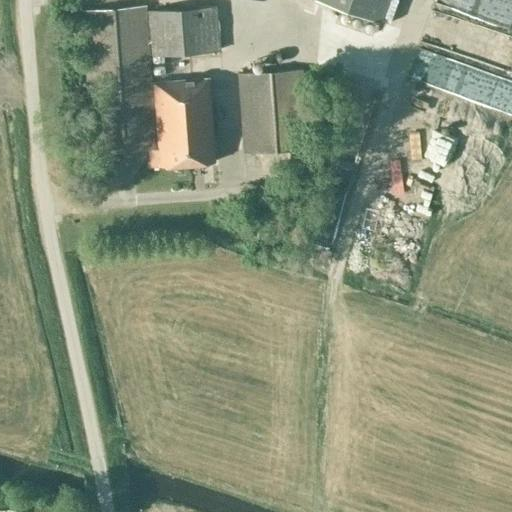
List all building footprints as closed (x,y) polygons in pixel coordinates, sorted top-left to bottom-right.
[(317,0),(377,21),(384,0),(317,0)] [(439,55),(457,0),(428,0),(413,47),(439,55)] [(145,4),(82,9),(92,153),(149,149),(150,165),(214,160),(208,78),(185,80),(183,51),(219,48),(216,5),(148,10),(151,53),(161,52),(163,81),(151,82),(145,4)] [(483,29),(478,42),(460,34),(451,55),(469,63),(473,54),(494,63),(505,39),(483,29)] [(204,58),(205,72),(218,72),(218,58),(204,58)] [(414,149),(427,69),(400,64),(387,144),(414,149)] [(302,68),(238,72),(243,151),(307,147),(302,68)] [(374,239),(372,247),(350,243),(343,275),(384,285),(393,243),(374,239)]
